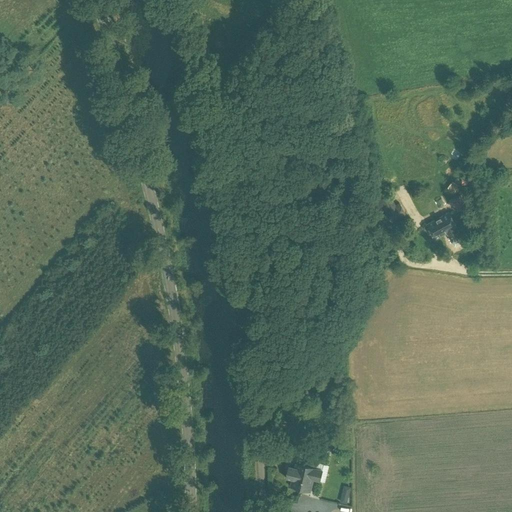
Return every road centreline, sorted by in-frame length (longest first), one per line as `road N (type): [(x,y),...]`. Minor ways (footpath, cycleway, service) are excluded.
road 1 (secondary): [(189,511),(179,355),(161,248),(94,0)]
road 2 (unclassified): [(261,511),(242,268),(192,73)]
road 3 (track): [(511,273),(399,258),(419,223),(437,214)]
